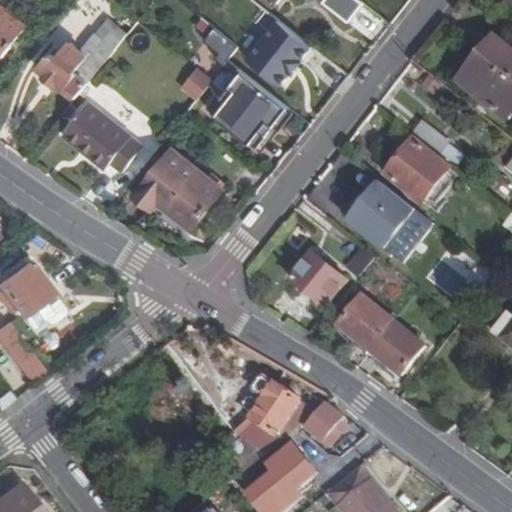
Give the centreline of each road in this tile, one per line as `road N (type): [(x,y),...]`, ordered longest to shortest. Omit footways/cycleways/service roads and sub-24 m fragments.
road 1 (residential): [(205,298),(439,0)]
road 2 (tertiary): [(205,298),(349,386),(511,508)]
road 3 (tertiary): [(0,169),(133,261),(205,298)]
road 4 (residential): [(205,298),(30,421)]
